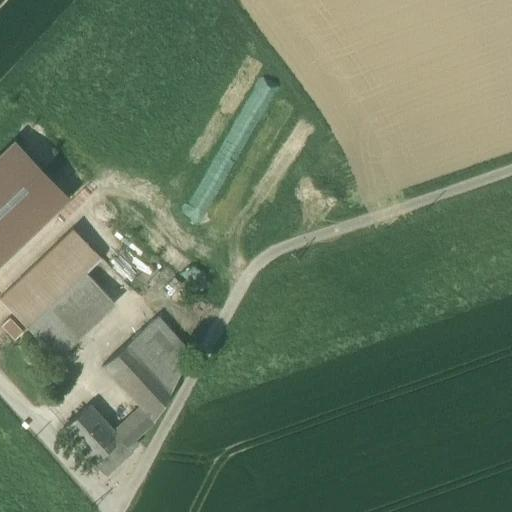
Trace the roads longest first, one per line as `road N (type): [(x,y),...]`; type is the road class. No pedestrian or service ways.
road 1 (unclassified): [(124,511),(256,260),(511,169)]
road 2 (unclassified): [(108,511),(0,388)]
